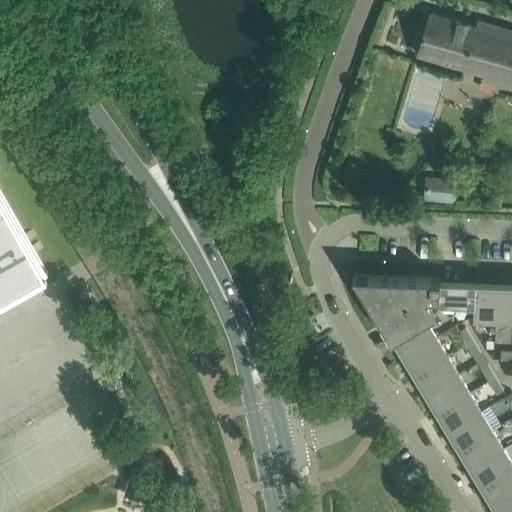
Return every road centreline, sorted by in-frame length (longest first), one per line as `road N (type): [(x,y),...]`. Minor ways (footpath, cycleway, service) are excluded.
road 1 (secondary): [(19,0),(126,157),(179,213)]
road 2 (residential): [(321,243),(302,197),(305,169),(366,0)]
road 3 (secondary): [(273,447),(240,333),(179,213)]
road 4 (secondary): [(179,213),(155,143),(79,0)]
road 5 (residential): [(321,243),(358,221),(511,228)]
road 6 (residential): [(388,399),(326,293),(321,243)]
road 7 (residential): [(460,511),(388,399)]
road 8 (residential): [(273,447),(329,434),(388,399)]
